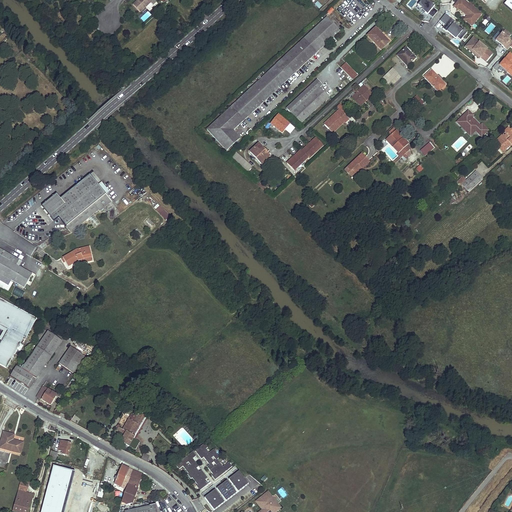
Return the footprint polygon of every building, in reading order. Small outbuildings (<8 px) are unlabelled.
[(153,0),(152,0),(138,0),(133,5),(140,13),(153,0)] [(416,8),(427,16),(435,5),(427,0),(418,0),(421,1),(416,8)] [(465,16),(462,20),(472,27),(482,14),(463,0),(457,0),(452,7),(465,16)] [(511,12),(511,0),(507,0),(503,5),(511,12)] [(429,14),(432,18),(438,11),(434,7),(429,14)] [(145,20),(151,15),(148,11),(142,17),(145,20)] [(453,24),(455,21),(445,14),(436,28),(460,43),(467,33),(453,24)] [(339,32),(326,18),(207,129),(226,151),(240,138),(233,131),(339,32)] [(383,37),(375,29),(368,36),(381,50),(389,43),(383,37)] [(465,47),(485,64),(493,54),(473,37),(465,47)] [(415,58),(405,48),(397,56),(407,66),(415,58)] [(498,66),(511,78),(511,77),(511,54),(510,53),(498,66)] [(352,81),(358,76),(346,63),(341,68),(352,81)] [(398,75),(392,69),(383,78),(389,84),(391,82),(398,75)] [(446,85),(432,70),(424,77),(438,92),(446,85)] [(400,78),(398,75),(391,82),(394,84),(400,78)] [(323,85),(317,80),(286,108),(301,124),(329,98),(320,88),(323,85)] [(364,87),(372,96),(374,93),(366,85),(364,87)] [(372,96),(364,87),(352,98),(359,105),(364,100),(366,101),(372,96)] [(423,102),(416,96),(413,100),(420,106),(423,102)] [(344,115),(339,110),(324,124),(331,131),(337,125),(338,126),(343,121),(344,122),(345,123),(348,120),(344,115)] [(473,115),(468,110),(456,122),(461,127),(464,124),(473,133),(475,131),(481,136),(488,130),(481,123),(480,125),(471,117),(473,115)] [(269,124),(282,134),(291,124),(278,114),(269,124)] [(344,122),(343,121),(338,126),(337,125),(331,131),(333,133),(344,122)] [(470,136),(473,133),(464,124),(461,127),(470,136)] [(511,129),(510,130),(508,128),(504,132),(507,135),(505,137),(504,136),(495,145),(502,153),(511,145),(511,146),(511,145),(511,129)] [(409,144),(396,130),(393,132),(400,140),(401,139),(408,145),(409,144)] [(400,140),(393,132),(386,140),(398,153),(397,154),(400,157),(401,158),(410,150),(406,146),(408,145),(401,139),(400,140)] [(504,136),(503,135),(493,143),(495,145),(504,136)] [(323,146),(316,138),(312,141),(313,142),(306,149),(305,148),(302,151),(308,158),(309,159),(323,146)] [(420,151),(425,156),(435,148),(429,142),(420,151)] [(257,145),(250,152),(262,165),(270,158),(263,149),(262,150),(257,145)] [(302,151),(301,150),(298,154),(298,155),(292,161),(290,160),(287,164),(294,171),(308,158),(302,151)] [(370,162),(362,154),(355,161),(354,160),(352,163),(347,168),(353,175),(361,168),(362,170),(370,162)] [(252,167),(238,155),(234,160),(248,172),(252,167)] [(353,175),(347,168),(344,171),(351,178),(353,175)] [(361,168),(353,175),(355,177),(362,170),(361,168)] [(483,179),(476,172),(465,181),(462,185),(469,192),(483,179)] [(100,212),(112,202),(90,176),(61,199),(57,195),(42,207),(54,221),(59,217),(71,233),(100,211),(100,212)] [(162,217),(166,213),(157,204),(153,208),(162,217)] [(95,216),(90,219),(94,227),(99,224),(95,216)] [(76,250),(63,258),(68,267),(78,261),(83,259),(92,257),(90,247),(76,250)] [(22,262),(0,249),(0,256),(19,268),(22,262)] [(0,256),(0,280),(8,285),(11,280),(24,288),(32,275),(19,268),(0,256)] [(16,287),(12,293),(21,298),(25,292),(16,287)] [(0,299),(0,325),(8,329),(0,343),(0,366),(6,370),(16,351),(23,338),(26,340),(37,320),(0,299)] [(22,370),(36,379),(62,342),(47,332),(22,370)] [(72,373),(84,357),(70,347),(59,363),(72,373)] [(35,380),(36,379),(22,370),(17,367),(11,376),(30,388),(34,379),(35,380)] [(43,387),(37,397),(51,405),(53,402),(54,402),(58,396),(43,387)] [(131,414),(128,420),(133,423),(136,417),(143,415),(146,417),(129,447),(131,448),(150,416),(144,412),(131,414)] [(133,423),(128,420),(122,430),(119,428),(120,426),(118,424),(116,428),(118,430),(117,430),(124,434),(120,442),(129,447),(146,417),(143,415),(136,417),(133,423)] [(9,434),(3,432),(0,443),(0,447),(10,450),(11,449),(14,450),(14,452),(20,453),(23,443),(12,440),(13,437),(9,436),(9,434)] [(72,443),(61,441),(59,450),(63,451),(63,454),(68,455),(72,443)] [(208,448),(205,444),(195,451),(202,459),(204,458),(209,464),(207,466),(213,474),(212,475),(215,480),(232,467),(229,462),(223,467),(217,459),(220,458),(214,450),(209,453),(206,449),(208,448)] [(58,453),(50,451),(48,459),(56,461),(58,453)] [(147,462),(151,454),(145,451),(141,459),(147,462)] [(193,452),(176,465),(179,469),(183,466),(189,474),(188,474),(191,479),(192,478),(198,485),(197,486),(200,491),(209,484),(205,480),(208,478),(202,470),(199,472),(197,468),(199,467),(193,459),(196,456),(193,452)] [(133,471),(122,465),(114,484),(120,488),(121,487),(126,489),(133,471)] [(142,475),(133,471),(126,489),(120,506),(132,504),(142,475)] [(240,474),(239,472),(229,480),(230,482),(240,474)] [(240,474),(230,482),(238,492),(249,484),(240,474)] [(29,483),(21,481),(12,511),(13,511),(29,511),(33,497),(25,495),(26,492),(29,483)] [(229,483),(227,481),(217,489),(218,491),(229,483)] [(229,483),(218,491),(226,501),(237,493),(229,483)] [(217,492),(215,490),(205,498),(206,500),(217,492)] [(217,492),(206,500),(214,510),(225,502),(217,492)] [(256,502),(262,510),(259,511),(276,511),(278,510),(277,508),(277,504),(273,504),(270,500),(271,499),(267,493),(256,502)]
